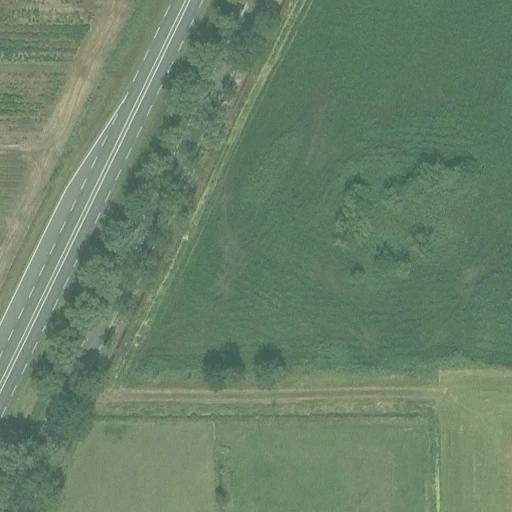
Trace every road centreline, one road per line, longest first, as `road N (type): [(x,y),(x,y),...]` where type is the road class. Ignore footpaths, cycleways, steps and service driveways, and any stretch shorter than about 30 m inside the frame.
road 1 (unclassified): [(11,511),(259,0)]
road 2 (primary): [(0,390),(188,0)]
